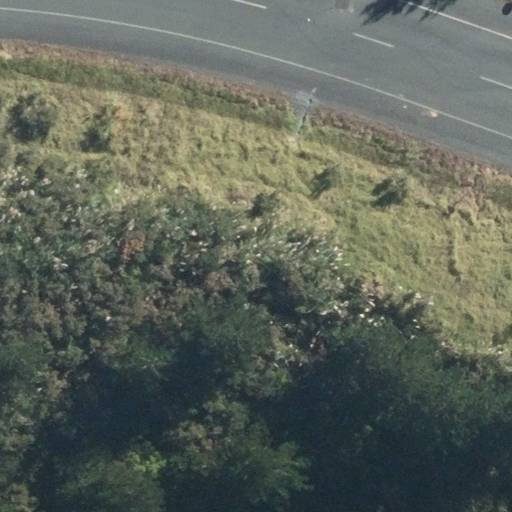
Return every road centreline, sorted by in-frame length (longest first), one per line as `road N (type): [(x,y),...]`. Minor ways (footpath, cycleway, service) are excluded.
road 1 (unclassified): [(369,38),(511,90)]
road 2 (unclassified): [(239,0),(369,38)]
